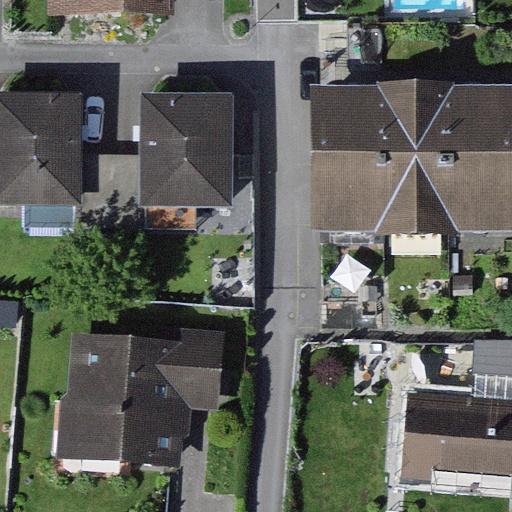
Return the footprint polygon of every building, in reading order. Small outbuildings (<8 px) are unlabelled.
[(51,0),(51,12),(168,10),(168,0),(51,0)] [(511,87),(313,91),(315,234),(511,229),(511,87)] [(83,95),(0,95),(0,205),(233,204),(232,98),(143,99),(144,152),(83,153),(83,95)] [(184,347),(74,339),(65,456),(175,465),(184,347)] [(511,482),(511,404),(422,400),(418,478),(511,482)]
